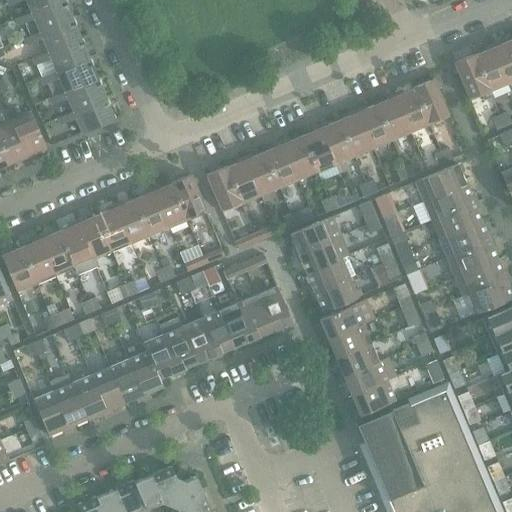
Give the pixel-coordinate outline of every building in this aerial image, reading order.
[(60,0),(6,0),(10,7),(20,3),(21,5),(27,2),(31,12),(60,0)] [(73,18),(64,0),(60,0),(31,12),(15,19),(19,26),(25,24),(30,36),(73,18)] [(81,38),(73,18),(30,36),(23,39),(27,47),(36,43),(37,45),(43,43),(47,52),(81,38)] [(90,59),(81,38),(47,52),(32,59),(36,66),(38,65),(43,78),(56,73),(90,59)] [(511,83),(511,41),(511,40),(493,48),(508,85),(511,83)] [(508,85),(493,48),(474,56),(490,92),(508,85)] [(490,92),(474,56),(474,54),(454,63),(470,101),(490,92)] [(98,79),(90,59),(56,73),(64,93),(98,79)] [(106,98),(98,79),(64,93),(49,99),(52,107),(62,103),(63,105),(69,102),(73,112),(106,98)] [(448,118),(433,81),(414,88),(415,90),(430,126),(448,118)] [(430,126),(415,90),(395,98),(411,134),(430,126)] [(115,120),(106,98),(73,112),(82,134),(115,120)] [(411,134),(395,98),(377,106),(392,142),(411,134)] [(392,142),(377,106),(358,113),(373,150),(392,142)] [(511,124),(507,112),(499,115),(504,127),(511,124)] [(46,149),(30,113),(11,121),(27,158),(46,149)] [(373,150),(358,113),(339,121),(355,158),(373,150)] [(67,114),(58,118),(61,126),(70,122),(67,114)] [(504,127),(499,115),(491,118),(496,130),(504,127)] [(27,158),(11,121),(0,125),(0,146),(8,165),(27,158)] [(355,158),(339,121),(320,129),(336,166),(355,158)] [(336,166),(320,129),(302,137),(317,174),(336,166)] [(511,144),(506,132),(498,135),(503,147),(511,144)] [(317,174),(302,137),(283,145),(298,182),(317,174)] [(298,182),(283,145),(264,153),(279,190),(298,182)] [(0,168),(8,165),(0,146),(0,168)] [(453,159),(448,147),(441,150),(446,163),(453,159)] [(446,163),(441,150),(433,154),(438,166),(446,163)] [(279,190),(264,153),(245,161),(261,198),(279,190)] [(261,198),(245,161),(227,169),(243,205),(261,198)] [(416,176),(411,163),(403,167),(408,179),(416,176)] [(465,184),(457,165),(417,182),(425,201),(465,184)] [(243,205),(227,169),(227,167),(207,175),(223,213),(243,205)] [(408,179),(403,167),(395,170),(400,182),(408,179)] [(511,168),(501,173),(511,198),(511,168)] [(206,213),(191,177),(172,185),(187,221),(206,213)] [(379,192),(373,179),(365,182),(371,195),(379,192)] [(371,195),(365,182),(358,186),(363,198),(371,195)] [(473,203),(465,184),(425,201),(433,220),(473,203)] [(187,221),(172,185),(153,193),(168,229),(187,221)] [(168,229),(153,193),(134,201),(149,237),(168,229)] [(341,207),(337,199),(336,195),(328,198),(333,210),(341,207)] [(394,214),(387,195),(375,199),(383,219),(394,214)] [(333,210),(328,198),(320,201),(325,214),(333,210)] [(149,237),(134,201),(115,209),(130,245),(149,237)] [(481,221),(473,203),(433,220),(441,238),(481,221)] [(130,245),(115,209),(97,216),(112,252),(130,245)] [(303,223),(297,211),(290,214),(296,226),(303,223)] [(378,221),(375,213),(363,218),(366,226),(378,221)] [(296,226),(290,214),(282,218),(288,229),(296,226)] [(402,233),(394,214),(383,219),(391,238),(402,233)] [(112,252),(97,216),(78,224),(93,260),(112,252)] [(297,254),(342,236),(334,216),(289,236),(297,254)] [(381,229),(378,221),(366,226),(369,234),(381,229)] [(481,221),(441,238),(435,241),(443,259),(489,240),(481,221)] [(93,260),(78,224),(59,232),(74,268),(93,260)] [(276,235),(273,225),(258,231),(262,241),(276,235)] [(74,268),(59,232),(40,240),(55,276),(74,268)] [(406,240),(402,233),(391,238),(394,245),(406,240)] [(253,244),(249,235),(235,241),(239,251),(253,244)] [(350,254),(342,236),(297,254),(305,273),(344,257),(350,254)] [(55,276),(40,240),(21,248),(36,284),(55,276)] [(497,259),(489,240),(443,259),(452,279),(497,259)] [(393,258),(388,245),(376,250),(381,263),(393,258)] [(36,284),(21,248),(2,256),(18,292),(36,284)] [(224,256),(221,248),(207,254),(210,262),(224,256)] [(266,263),(263,254),(248,260),(252,269),(266,263)] [(352,276),(346,263),(344,257),(305,273),(313,292),(352,276)] [(201,266),(198,258),(183,264),(187,272),(201,266)] [(397,266),(393,258),(381,263),(385,271),(397,266)] [(505,279),(497,259),(452,279),(460,298),(465,296),(505,279)] [(418,270),(415,263),(403,267),(407,275),(418,270)] [(217,275),(216,273),(224,270),(221,264),(214,267),(203,272),(206,280),(217,275)] [(238,264),(224,270),(228,279),(242,273),(238,264)] [(175,277),(170,265),(163,268),(168,280),(175,277)] [(0,306),(13,301),(0,268),(0,306)] [(168,280),(163,268),(155,272),(160,283),(168,280)] [(426,289),(418,270),(407,275),(415,294),(426,289)] [(196,288),(191,276),(183,280),(188,291),(196,288)] [(363,295),(361,290),(358,291),(352,276),(313,292),(321,312),(363,295)] [(511,298),(511,294),(505,279),(465,296),(473,315),(511,298)] [(188,291),(183,280),(175,283),(180,295),(188,291)] [(138,293),(132,281),(125,284),(130,296),(138,293)] [(130,296),(125,284),(117,287),(123,299),(130,296)] [(412,304),(404,285),(393,290),(400,309),(412,304)] [(292,321),(277,287),(257,295),(271,330),(284,325),(286,329),(294,326),(292,321)] [(93,312),(111,304),(107,292),(88,300),(93,312)] [(158,304),(153,293),(146,296),(151,307),(158,304)] [(271,330),(257,295),(238,303),(255,342),(261,340),(259,335),(271,330)] [(151,307),(146,296),(138,299),(143,311),(151,307)] [(93,312),(88,300),(80,303),(85,315),(93,312)] [(434,309),(431,300),(419,305),(423,314),(434,309)] [(364,324),(375,319),(367,301),(321,320),(327,333),(322,334),(324,340),(364,324)] [(255,342),(238,303),(219,311),(234,346),(247,340),(249,345),(255,342)] [(420,323),(412,304),(400,309),(408,327),(420,323)] [(511,327),(511,306),(481,320),(489,338),(511,327)] [(120,320),(116,308),(108,312),(113,323),(120,320)] [(442,328),(434,309),(423,314),(431,332),(442,328)] [(234,346),(219,311),(201,319),(218,358),(224,356),(222,351),(234,346)] [(113,323),(108,312),(100,315),(105,327),(113,323)] [(63,325),(58,313),(50,316),(55,328),(63,325)] [(55,328),(50,316),(42,319),(47,331),(55,328)] [(218,358),(201,319),(182,327),(197,362),(210,356),(212,361),(218,358)] [(12,336),(7,324),(0,326),(0,328),(4,340),(12,336)] [(372,342),(364,324),(324,340),(327,345),(331,344),(337,357),(372,342)] [(83,336),(78,325),(70,328),(75,339),(83,336)] [(197,362),(182,327),(163,335),(180,374),(185,372),(183,367),(197,362)] [(511,348),(511,327),(489,338),(496,355),(511,348)] [(75,339),(70,328),(63,331),(68,343),(75,339)] [(428,341),(425,333),(413,338),(416,346),(428,341)] [(180,374),(163,335),(143,344),(146,352),(148,351),(159,377),(172,372),(174,377),(180,374)] [(450,350),(447,343),(444,335),(434,340),(440,354),(450,350)] [(45,352),(41,340),(33,344),(38,355),(45,352)] [(431,348),(428,341),(416,346),(419,353),(431,348)] [(380,361),(372,342),(337,357),(342,370),(338,372),(340,378),(380,361)] [(38,355),(33,344),(25,347),(30,358),(38,355)] [(511,348),(496,355),(503,372),(503,373),(511,369),(511,348)] [(148,351),(146,352),(128,360),(145,399),(150,397),(148,393),(163,387),(159,377),(148,351)] [(389,357),(380,361),(340,378),(342,383),(347,381),(353,395),(388,380),(397,376),(389,357)] [(459,371),(453,357),(443,361),(449,375),(459,371)] [(145,399),(128,360),(109,368),(124,403),(138,397),(140,401),(145,399)] [(444,379),(436,360),(424,365),(429,377),(432,384),(444,379)] [(124,403),(109,368),(90,375),(107,415),(112,412),(111,408),(124,403)] [(511,390),(511,369),(503,373),(503,372),(495,375),(503,394),(511,390)] [(464,385),(459,371),(449,375),(454,389),(464,385)] [(86,418),(71,383),(68,375),(49,383),(53,391),(69,431),(74,429),(72,424),(86,418)] [(107,415),(90,375),(71,383),(86,418),(100,413),(102,417),(107,415)] [(22,387),(19,379),(7,384),(10,392),(22,387)] [(396,399),(388,380),(353,395),(358,408),(354,410),(357,416),(396,399)] [(499,511),(447,386),(357,424),(365,444),(362,445),(389,511),(499,511)] [(25,395),(22,387),(10,392),(13,400),(25,395)] [(511,410),(511,390),(503,394),(510,412),(511,410)] [(69,431),(53,391),(33,400),(48,435),(61,429),(63,433),(69,431)] [(473,406),(468,392),(457,397),(463,411),(473,406)] [(479,420),(473,406),(463,411),(469,425),(479,420)] [(38,424),(35,417),(22,422),(26,430),(38,424)] [(41,432),(38,424),(26,430),(29,437),(41,432)] [(488,442),(483,428),(472,432),(478,446),(488,442)] [(0,464),(10,461),(1,440),(0,440),(0,464)] [(494,456),(488,442),(478,446),(484,460),(494,456)] [(504,477),(498,463),(487,468),(493,482),(504,477)] [(205,511),(210,510),(196,476),(184,481),(175,477),(171,466),(137,479),(149,508),(164,502),(177,508),(178,511),(205,511)] [(509,491),(504,477),(493,482),(499,496),(509,491)] [(150,511),(149,508),(137,479),(116,488),(126,511),(150,511)] [(126,511),(116,488),(97,496),(103,511),(126,511)] [(103,511),(97,496),(76,504),(79,511),(103,511)] [(511,511),(511,498),(502,503),(505,511),(511,511)]
